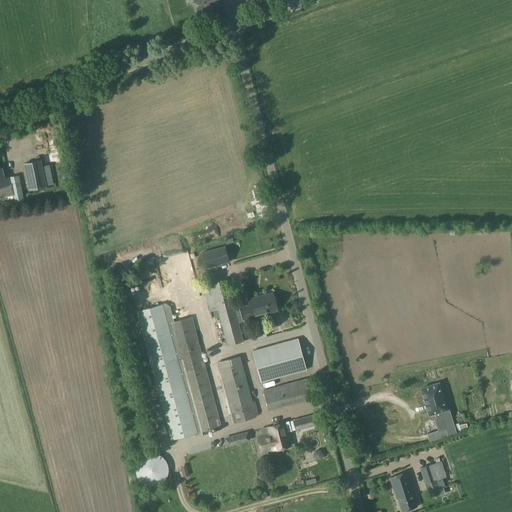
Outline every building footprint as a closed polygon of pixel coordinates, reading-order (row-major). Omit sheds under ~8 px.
[(220,0),(193,0),(198,13),(222,6),(220,0)] [(29,190),(45,187),(40,161),(23,164),(29,190)] [(5,175),(3,176),(2,169),(0,168),(0,197),(0,198),(13,195),(15,205),(24,203),(19,176),(6,179),(5,175)] [(223,245),(200,252),(205,268),(228,261),(223,245)] [(181,271),(189,270),(187,258),(179,259),(181,271)] [(167,281),(166,265),(153,266),(154,282),(167,281)] [(210,284),(203,286),(210,313),(213,312),(215,320),(219,318),(227,347),(244,342),(238,323),(243,322),(240,309),(235,310),(227,279),(210,284)] [(250,306),(241,309),(244,321),(254,318),(254,317),(277,311),(273,294),(248,301),(250,306)] [(165,304),(137,312),(171,440),(221,427),(192,318),(176,322),(171,307),(165,304)] [(253,333),(255,340),(267,337),(266,334),(265,330),(253,333)] [(298,339),(252,352),(261,383),(307,371),(298,339)] [(241,357),(218,363),(234,424),(257,418),(241,357)] [(313,397),(308,378),(263,391),(268,410),(313,397)] [(447,410),(439,383),(421,389),(429,415),(435,413),(436,418),(435,419),(438,430),(446,428),(443,416),(441,416),(440,412),(447,410)] [(315,415),(292,421),(295,432),(310,427),(311,432),(317,430),(316,426),(318,425),(315,415)] [(269,435),(258,438),(261,453),(273,450),(273,451),(292,446),(286,423),(267,428),(269,435)] [(235,436),(237,445),(251,441),(248,432),(235,436)] [(420,468),(425,486),(427,493),(445,487),(442,479),(452,476),(447,460),(420,468)] [(199,478),(205,477),(203,467),(197,469),(199,478)] [(407,473),(390,479),(396,500),(398,499),(402,511),(417,507),(414,500),(412,493),(413,493),(407,473)]
